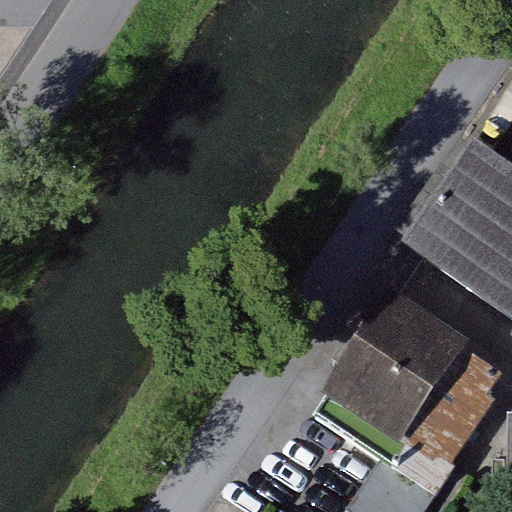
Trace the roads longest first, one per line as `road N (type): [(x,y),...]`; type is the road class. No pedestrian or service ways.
road 1 (residential): [(511,37),(189,511)]
road 2 (residential): [(0,172),(117,0)]
